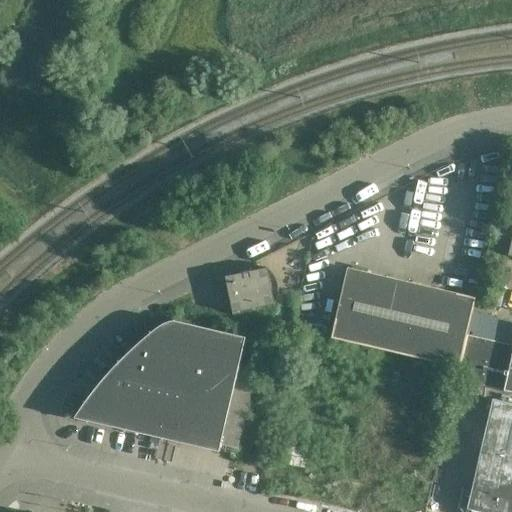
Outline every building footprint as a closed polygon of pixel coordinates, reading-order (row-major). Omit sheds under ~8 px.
[(252,309),(275,304),(276,302),(277,300),(278,298),(278,295),(278,292),(279,290),(278,288),(278,285),(278,283),(277,281),(275,278),(274,276),(273,273),(271,271),(269,269),(267,268),(255,271),(254,267),(258,266),(258,265),(242,268),(244,276),(234,278),(233,275),(225,277),(233,316),(253,312),(252,309)] [(476,298),(475,298),(347,268),(331,339),(459,368),(459,369),(472,313),(476,298)] [(511,392),(511,322),(472,313),(459,369),(459,368),(456,379),(511,392)] [(219,452),(246,338),(174,321),(169,322),(165,323),(161,325),(151,333),(139,343),(127,353),(121,359),(113,368),(93,391),(82,406),(74,418),(219,452)] [(479,511),(511,511),(511,403),(492,399),(485,430),(487,430),(483,446),(482,446),(467,509),(479,511)]
